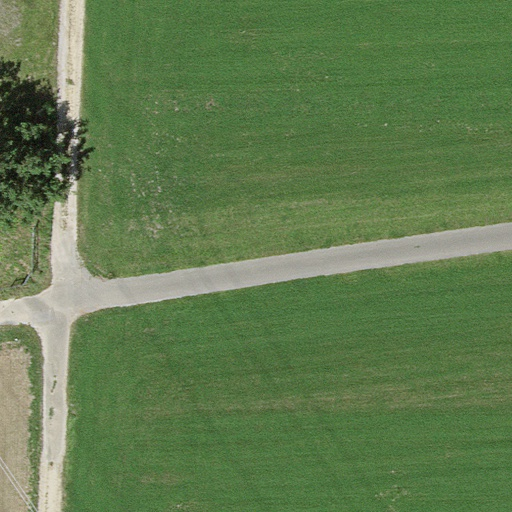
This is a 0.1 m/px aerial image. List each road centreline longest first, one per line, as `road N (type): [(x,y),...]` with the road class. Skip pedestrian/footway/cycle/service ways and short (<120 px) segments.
road 1 (track): [(0,312),(511,235)]
road 2 (track): [(65,0),(45,511)]
